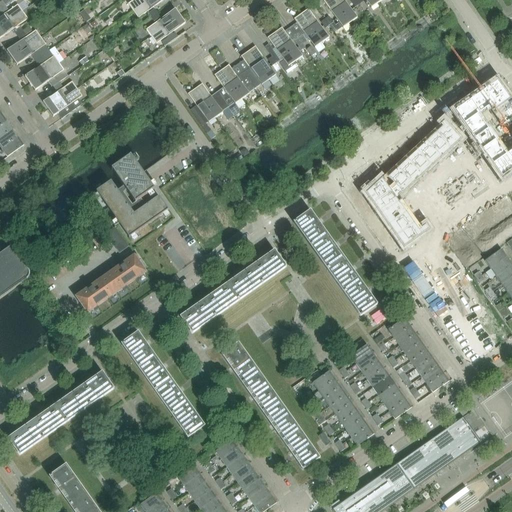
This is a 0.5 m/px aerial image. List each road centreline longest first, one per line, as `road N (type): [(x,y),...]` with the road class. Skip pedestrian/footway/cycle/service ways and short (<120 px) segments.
road 1 (residential): [(296,505),(156,301)]
road 2 (residential): [(466,383),(329,181)]
road 3 (residential): [(296,505),(466,383)]
road 4 (residential): [(329,181),(496,63)]
road 5 (residential): [(0,415),(156,301)]
road 6 (residential): [(263,227),(154,74)]
road 7 (residential): [(47,149),(154,74)]
road 8 (residential): [(156,301),(263,227)]
